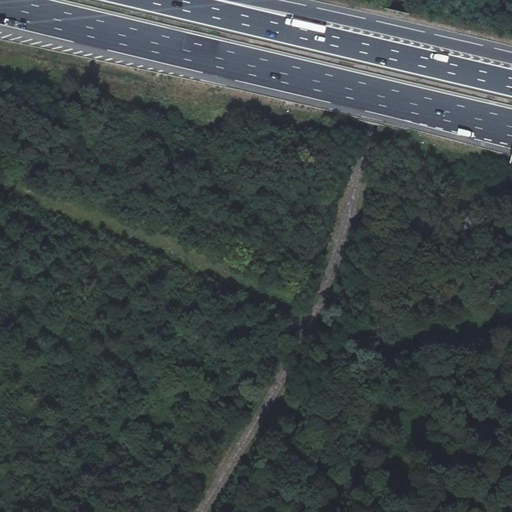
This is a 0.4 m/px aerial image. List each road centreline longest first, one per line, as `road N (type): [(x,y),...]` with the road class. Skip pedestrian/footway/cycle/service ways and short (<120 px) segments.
road 1 (motorway): [(0,6),(511,128)]
road 2 (motorway): [(511,82),(173,0)]
road 3 (motorway): [(511,58),(243,0)]
